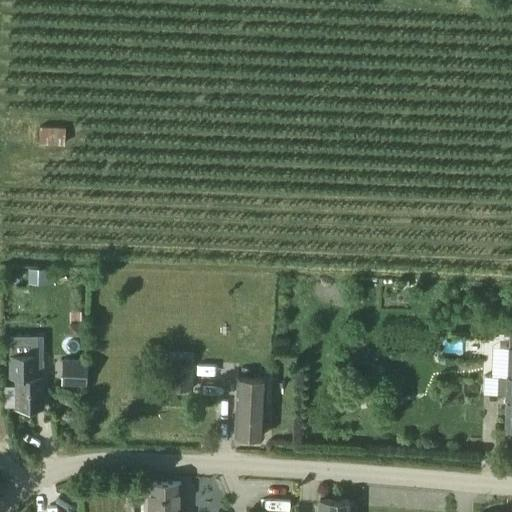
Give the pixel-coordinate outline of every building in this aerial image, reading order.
[(37,141),(67,141),(67,123),(37,123),(37,141)] [(65,359),(63,382),(87,383),(88,361),(65,359)] [(168,361),(167,389),(193,389),(194,362),(168,361)] [(24,376),(16,376),(17,407),(43,407),(42,376),(37,376),(37,366),(23,366),(24,376)] [(238,377),(235,434),(263,435),(266,378),(238,377)] [(180,511),(180,483),(149,483),(149,511),(180,511)] [(320,500),(319,511),(354,511),(355,501),(320,500)]
